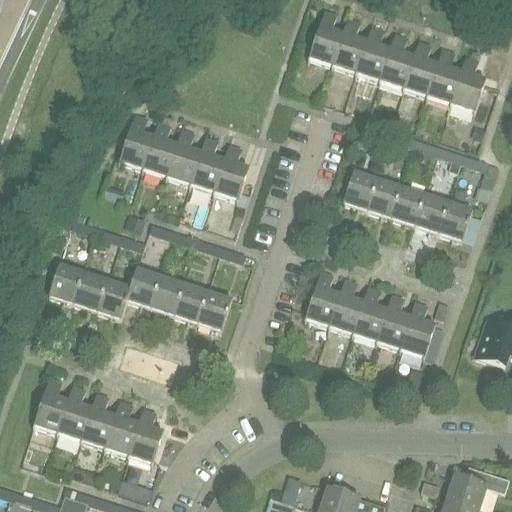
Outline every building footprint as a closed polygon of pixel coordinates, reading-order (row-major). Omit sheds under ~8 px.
[(331,73),(343,37),(331,34),(336,19),(323,15),(306,65),(331,73)] [(354,81),(366,45),(355,42),(360,27),(348,23),(343,37),(331,73),(354,81)] [(377,89),(389,53),(379,50),(384,35),(371,30),(366,45),(354,81),(377,89)] [(400,96),(412,61),(402,58),(407,42),(394,38),(389,53),(377,89),(400,96)] [(424,104),(435,69),(425,65),(430,50),(417,46),(412,61),(400,96),(424,104)] [(447,112),(459,76),(449,73),(454,58),(440,54),(435,69),(424,104),(447,112)] [(464,61),(459,76),(447,112),(471,120),(483,84),(472,81),(477,65),(464,61)] [(141,175),(152,140),(141,137),(146,121),(134,117),(117,167),(141,175)] [(164,183),(176,147),(164,143),(169,129),(157,125),(152,140),(141,175),(164,183)] [(278,127),(276,138),(297,142),(299,132),(278,127)] [(188,190),(199,155),(192,153),(197,138),(181,132),(176,147),(164,183),(188,190)] [(391,137),(377,133),(375,141),(389,145),(391,137)] [(211,198),(222,163),(212,159),(217,144),(204,140),(199,155),(188,190),(211,198)] [(414,145),(401,141),(398,148),(412,153),(414,145)] [(227,148),(222,163),(211,198),(236,206),(248,171),(235,167),(240,152),(227,148)] [(438,153),(424,148),(422,156),(436,160),(438,153)] [(459,168),(462,160),(448,156),(445,163),(459,168)] [(486,168),(472,163),(469,171),(483,176),(486,168)] [(365,214),(375,184),(351,176),(342,207),(365,214)] [(389,222),(399,191),(375,184),(365,214),(389,222)] [(413,229),(422,198),(399,191),(389,222),(413,229)] [(437,237),(446,206),(422,198),(413,229),(437,237)] [(470,213),(446,206),(437,237),(460,244),(470,213)] [(88,230),(74,225),(72,233),(86,238),(88,230)] [(165,234),(151,229),(148,237),(162,241),(165,234)] [(111,237),(97,233),(95,241),(109,245),(111,237)] [(188,241),(175,237),(172,245),(186,249),(188,241)] [(135,245),(121,241),(119,248),(132,253),(135,245)] [(212,249),(198,244),(195,252),(209,257),(212,249)] [(235,257),(222,252),(219,260),(233,264),(235,257)] [(72,307),(82,276),(58,268),(48,299),(72,307)] [(150,311),(160,280),(136,273),(130,291),(126,304),(150,311)] [(96,315),(106,284),(82,276),(72,307),(96,315)] [(327,335),(338,300),(327,296),(332,281),(320,276),(303,327),(327,335)] [(173,319),(183,288),(160,280),(150,311),(173,319)] [(126,304),(130,291),(106,284),(96,315),(120,323),(126,304)] [(351,342),(362,307),(351,303),(355,288),(344,284),(338,300),(327,335),(351,342)] [(197,326),(207,296),(183,288),(173,319),(197,326)] [(374,350),(386,315),(379,312),(384,297),(367,292),(362,307),(351,342),(374,350)] [(231,303),(207,296),(197,326),(221,334),(231,303)] [(397,358),(409,322),(398,319),(403,304),(391,299),(386,315),(374,350),(397,358)] [(414,308),(409,322),(397,358),(422,366),(434,331),(421,326),(426,312),(414,308)] [(487,327),(474,364),(503,374),(507,363),(511,364),(511,323),(508,322),(504,333),(487,327)] [(55,441),(66,406),(55,402),(60,387),(48,382),(31,433),(55,441)] [(78,448),(90,412),(78,409),(83,394),(71,390),(66,406),(55,441),(78,448)] [(102,456),(113,420),(106,418),(111,403),(95,398),(90,412),(78,448),(102,456)] [(125,464),(136,428),(126,425),(131,409),(118,405),(113,420),(102,456),(125,464)] [(141,414),(136,428),(125,464),(150,472),(161,436),(149,432),(154,418),(141,414)] [(69,469),(64,482),(85,489),(89,476),(69,469)] [(466,511),(479,511),(486,494),(502,500),(507,486),(467,472),(463,483),(452,480),(444,505),(466,511)] [(437,492),(423,487),(420,497),(434,502),(437,492)] [(11,496),(0,492),(0,500),(9,503),(11,496)] [(383,511),(360,504),(325,493),(318,511),(383,511)] [(88,500),(74,496),(72,503),(86,507),(88,500)] [(35,504),(21,499),(19,507),(33,511),(35,504)] [(274,511),(303,511),(280,501),(274,511)] [(110,511),(112,507),(98,503),(96,511),(100,511),(110,511)]
